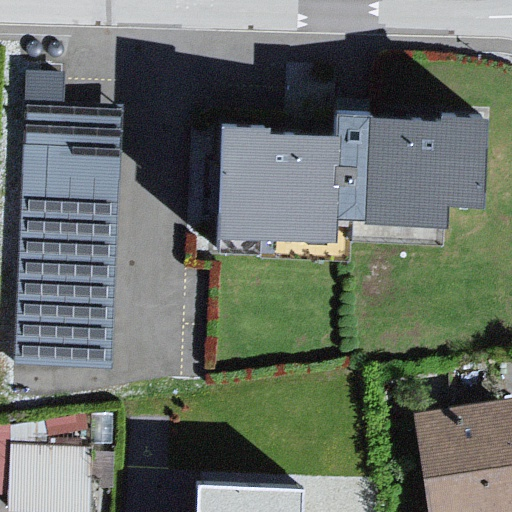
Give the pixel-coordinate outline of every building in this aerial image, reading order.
[(121,103),(24,97),(9,358),(105,363),(121,103)] [(330,115),(212,110),(207,245),(349,251),(350,218),(433,222),(435,184),(491,186),(494,106),(343,100),(330,115)] [(511,397),(511,391),(415,402),(427,511),(441,511),(511,504),(511,397)] [(15,430),(86,429),(85,408),(15,409),(15,430)] [(7,498),(91,500),(93,428),(0,425),(0,481),(7,481),(7,498)] [(299,511),(301,471),(188,466),(186,511),(299,511)]
